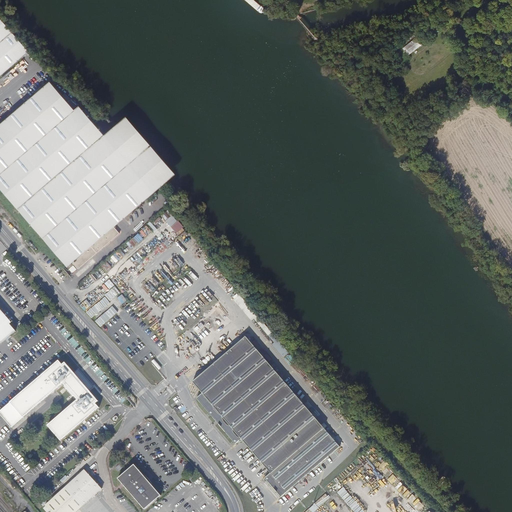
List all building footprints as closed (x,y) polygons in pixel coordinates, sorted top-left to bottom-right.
[(0,17),(0,76),(29,51),(0,17)] [(407,54),(422,45),(418,39),(404,48),(407,54)] [(0,188),(56,254),(149,168),(112,126),(104,134),(79,106),(75,110),(58,91),(56,89),(50,81),(0,124),(0,188)] [(125,115),(112,126),(149,168),(162,157),(125,115)] [(184,228),(169,209),(162,214),(177,233),(184,228)] [(263,324),(239,294),(234,298),(250,317),(252,315),(261,326),(263,324)] [(11,322),(0,309),(0,343),(15,330),(9,324),(11,322)] [(289,353),(270,330),(268,332),(275,341),(273,344),(283,357),(289,353)] [(196,398),(209,413),(208,415),(211,416),(232,441),(232,443),(235,443),(235,444),(241,439),(270,473),(264,477),(265,478),(264,481),(267,480),(281,497),(339,447),(246,336),(192,382),(202,393),(196,398)] [(154,360),(152,362),(159,370),(161,368),(154,360)] [(59,361),(20,394),(22,397),(12,404),(23,417),(64,383),(67,387),(74,396),(75,396),(78,400),(48,425),(61,440),(99,407),(96,403),(98,401),(89,391),(85,386),(87,385),(80,376),(78,378),(74,373),(66,363),(62,365),(59,361)] [(78,370),(74,373),(78,378),(80,376),(87,385),(85,386),(89,391),(93,387),(78,370)] [(20,394),(10,402),(12,404),(22,397),(20,394)] [(134,464),(118,478),(146,508),(161,495),(153,485),(152,483),(150,481),(148,478),(146,476),(143,475),(134,464)] [(85,470),(46,505),(49,509),(55,504),(62,511),(76,511),(102,488),(85,470)] [(326,493),(309,508),(312,511),(314,511),(330,498),(326,493)]
